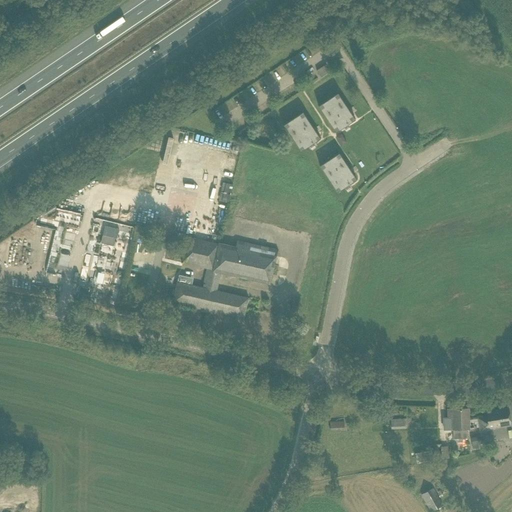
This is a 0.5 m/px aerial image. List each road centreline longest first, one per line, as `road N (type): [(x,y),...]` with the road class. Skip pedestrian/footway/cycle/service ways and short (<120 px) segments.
road 1 (unclassified): [(313,379),(0,303)]
road 2 (motorway): [(0,159),(234,0)]
road 3 (residential): [(413,166),(344,56),(330,51),(231,117)]
road 4 (residential): [(313,379),(350,231),(387,181),(413,166)]
road 5 (unclassified): [(313,379),(390,390),(511,379)]
road 6 (motorway): [(159,0),(0,108)]
road 7 (unclassified): [(272,511),(299,450),(313,379)]
